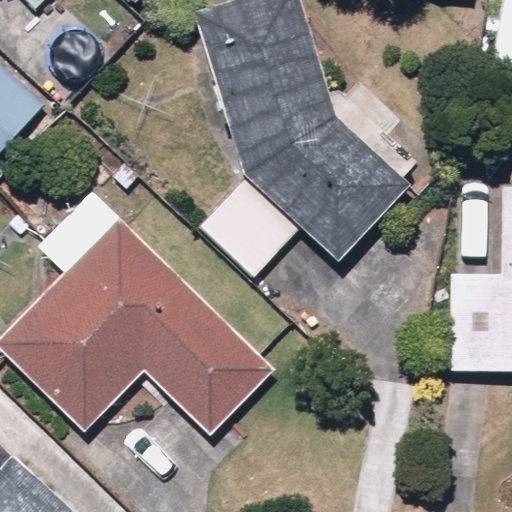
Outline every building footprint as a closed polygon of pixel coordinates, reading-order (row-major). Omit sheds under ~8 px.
[(258,171),(261,174),(210,227),(260,276),(311,222),(355,264),(425,189),(347,116),(309,0),(245,0),(209,11),(258,171)] [(0,161),(52,102),(0,56),(0,161)] [(511,181),(500,372),(511,373),(511,181)] [(70,271),(1,340),(92,430),(154,368),(221,434),(282,372),(101,193),(47,248),(70,271)] [(0,511),(89,511),(23,452),(0,477),(0,511)]
